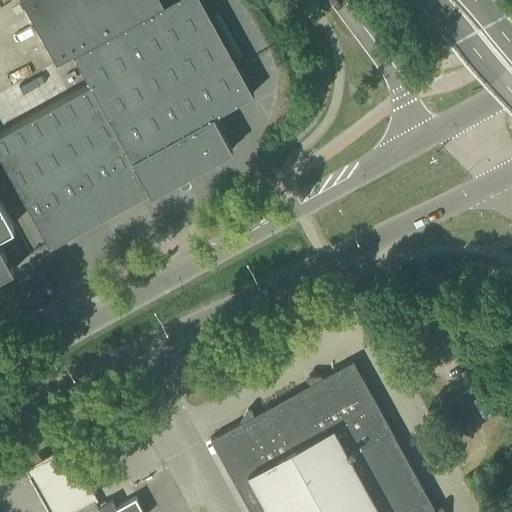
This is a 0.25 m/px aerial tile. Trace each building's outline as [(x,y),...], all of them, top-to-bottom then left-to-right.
[(179,179),(181,182),(184,185),(188,184),(191,181),(191,177),(189,173),(233,149),(214,114),(254,93),(235,58),(242,54),(219,12),(211,16),(202,0),(22,0),(56,61),(73,52),(90,83),(0,132),(0,154),(50,245),(149,190),(151,194),(179,179)] [(0,277),(14,270),(0,245),(0,231),(14,224),(0,197),(0,277)] [(429,511),(436,509),(353,359),(324,375),(308,375),(308,380),(310,383),(254,414),(252,411),(248,409),(240,422),(210,438),(251,511),(429,511)] [(34,468),(57,511),(101,488),(78,445),(34,468)] [(57,511),(143,511),(136,497),(152,488),(141,466),(101,488),(57,511)]
